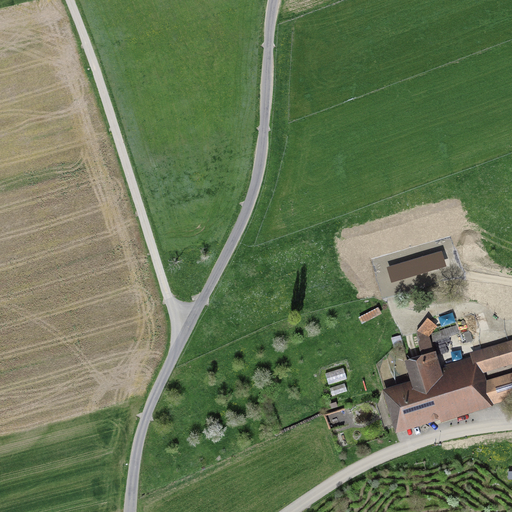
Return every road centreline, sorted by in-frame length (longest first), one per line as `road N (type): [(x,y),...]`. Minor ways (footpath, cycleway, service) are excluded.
road 1 (unclassified): [(67,0),(183,333)]
road 2 (tertiary): [(183,333),(255,183),(273,0)]
road 3 (residential): [(511,425),(390,452),(291,511)]
road 4 (tertiary): [(129,511),(138,440),(183,333)]
